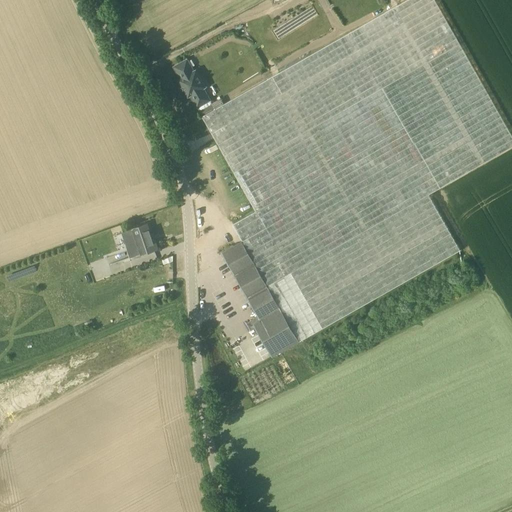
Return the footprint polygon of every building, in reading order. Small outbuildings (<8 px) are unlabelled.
[(215,108),(202,116),(256,211),(232,224),(242,239),(221,251),(222,252),(247,297),(258,315),(254,317),(247,322),(246,322),(251,330),(256,327),(272,355),(318,330),(404,281),(460,249),(429,194),(436,190),(511,145),(511,136),(434,0),(406,0),(353,30),(325,46),(279,72),(273,76),(225,103),(215,108)] [(195,70),(193,71),(187,59),(174,67),(181,79),(179,80),(188,97),(190,95),(197,107),(210,100),(203,88),(205,87),(195,70)] [(222,98),(212,103),(215,108),(225,103),(222,98)] [(199,111),(202,116),(215,108),(212,103),(199,111)] [(146,224),(121,232),(128,251),(131,250),(133,256),(141,254),(157,249),(154,240),(152,241),(146,224)] [(173,256),(162,260),(164,265),(173,261),(173,256)]
